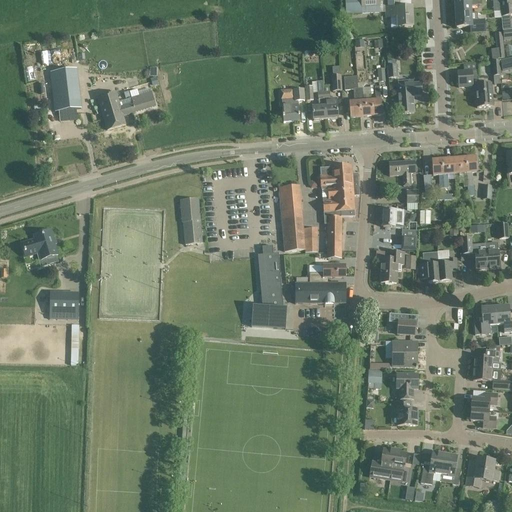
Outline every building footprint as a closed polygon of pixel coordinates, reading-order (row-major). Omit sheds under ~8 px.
[(379,0),(345,0),(346,15),(380,13),(379,0)] [(399,0),(385,0),(386,13),(386,18),(390,18),(391,29),(398,28),(412,28),(412,9),(411,9),(400,10),(399,0)] [(471,0),(455,1),(456,15),(470,14),(470,7),(481,6),(480,0),(471,0)] [(500,13),(499,0),(492,0),(494,14),(500,13)] [(501,13),(503,32),(511,31),(511,17),(511,0),(506,0),(507,8),(500,9),(499,0),(500,13),(501,13)] [(470,14),(456,15),(456,29),(470,28),(470,34),(485,34),(484,21),(478,21),(477,14),(470,14)] [(352,30),(345,31),(346,41),(353,41),(352,30)] [(511,41),(511,34),(511,31),(503,32),(504,42),(511,41)] [(502,33),(495,34),(496,49),(497,60),(505,59),(502,33)] [(363,40),(355,41),(355,49),(364,48),(363,40)] [(382,41),(374,42),(375,50),(383,49),(382,41)] [(39,42),(27,44),(32,82),(39,81),(41,93),(50,92),(46,62),(42,63),(39,42)] [(460,49),(454,50),(457,61),(463,60),(460,49)] [(511,58),(499,62),(500,72),(511,69),(511,58)] [(492,62),(493,77),(500,77),(500,72),(499,62),(492,62)] [(388,68),(389,81),(397,80),(397,68),(388,68)] [(51,80),(56,123),(76,121),(76,111),(81,110),(79,88),(74,89),(72,71),(54,73),(54,80),(51,80)] [(457,85),(458,86),(458,89),(475,87),(475,85),(478,85),(477,71),(457,73),(457,81),(457,82),(457,85)] [(357,77),(345,78),(345,92),(353,91),(354,102),(349,103),(350,119),(361,118),(359,89),(358,90),(357,77)] [(333,92),(342,92),(341,80),(332,80),(333,92)] [(399,95),(398,95),(399,114),(399,115),(414,114),(413,97),(422,97),(421,84),(413,85),(413,82),(398,83),(399,95)] [(475,85),(475,87),(477,109),(493,108),(491,84),(478,85),(475,85)] [(323,89),(324,107),(325,120),(325,121),(337,120),(337,119),(336,106),(337,106),(336,99),(330,100),(329,87),(323,88),(323,89)] [(376,101),(370,101),(371,116),(371,117),(382,116),(381,101),(380,88),(375,88),(376,101)] [(130,100),(134,114),(156,107),(152,92),(151,89),(139,93),(137,90),(129,92),(132,99),(130,100)] [(283,123),(300,122),(298,101),(304,101),(303,89),(292,90),(293,100),(281,101),(282,107),(283,123)] [(319,108),(312,108),(313,121),(313,122),(325,121),(325,120),(324,107),(323,89),(317,89),(318,97),(318,101),(319,108)] [(363,89),(359,89),(361,118),(371,117),(371,116),(370,101),(364,102),(363,89)] [(116,94),(98,99),(107,131),(126,125),(123,117),(134,114),(130,100),(119,103),(116,94)] [(475,158),(464,159),(466,174),(466,188),(468,188),(468,192),(469,197),(476,197),(475,187),(472,187),(471,174),(476,174),(475,158)] [(464,159),(453,160),(455,175),(462,175),(463,188),(466,188),(466,174),(464,159)] [(443,160),(432,161),(433,177),(439,176),(440,189),(444,189),(443,160)] [(444,189),(449,188),(448,176),(455,175),(453,160),(443,160),(444,189)] [(396,163),(389,164),(389,177),(403,177),(403,187),(410,187),(412,187),(411,175),(416,175),(415,163),(396,163)] [(328,226),(328,260),(341,260),(341,218),(355,218),(354,198),(359,197),(358,176),(352,177),(352,166),(320,168),(320,176),(321,188),(327,187),(328,198),(322,199),(324,226),(328,226)] [(300,188),(279,190),(285,253),(305,251),(303,230),(300,188)] [(418,191),(406,192),(406,206),(418,205),(418,191)] [(202,244),(198,199),(181,201),(182,224),(184,224),(186,246),(202,244)] [(430,211),(419,211),(419,225),(430,225),(430,211)] [(381,222),(381,226),(383,227),(383,228),(393,229),(403,229),(404,213),(384,212),(383,221),(381,222)] [(509,225),(498,226),(500,240),(510,240),(509,225)] [(317,254),(316,229),(303,230),(305,251),(305,254),(317,254)] [(42,261),(58,256),(50,232),(35,237),(42,261)] [(402,238),(402,252),(417,252),(417,238),(402,238)] [(471,239),(461,240),(462,256),(473,255),(472,249),(471,239)] [(486,245),(486,253),(487,254),(488,270),(499,269),(498,252),(497,244),(492,244),(486,245)] [(488,270),(487,254),(486,253),(486,245),(479,245),(479,248),(472,249),(473,255),(475,255),(476,271),(488,270)] [(253,308),(251,328),(279,330),(285,331),(287,310),(283,310),(278,254),(273,255),(273,247),(262,248),(263,256),(258,256),(258,258),(258,259),(262,308),(253,308)] [(376,253),(376,259),(382,259),(382,260),(380,284),(396,285),(397,272),(401,272),(401,266),(403,266),(404,254),(388,253),(376,253)] [(406,256),(406,270),(416,270),(416,257),(406,256)] [(438,261),(439,283),(451,283),(450,272),(456,272),(456,260),(449,261),(438,261)] [(438,261),(420,263),(422,282),(428,281),(428,284),(439,283),(438,261)] [(323,274),(309,274),(309,284),(328,284),(328,278),(345,278),(345,266),(323,266),(323,274)] [(345,284),(328,284),(309,284),(295,284),(295,306),(345,305),(345,284)] [(49,321),(78,322),(79,294),(50,293),(49,321)] [(509,307),(495,308),(496,326),(503,326),(504,334),(511,333),(511,317),(510,318),(509,307)] [(482,320),(474,321),(475,336),(482,336),(482,337),(484,339),(489,338),(490,337),(490,335),(489,327),(496,326),(495,308),(481,310),(482,320)] [(389,323),(398,324),(397,335),(415,337),(415,324),(417,324),(418,317),(389,315),(389,323)] [(86,336),(78,336),(78,326),(71,325),(70,366),(78,366),(78,359),(86,359),(86,336)] [(505,339),(498,340),(499,347),(505,347),(511,346),(511,339),(505,339)] [(418,343),(392,343),(392,368),(415,368),(415,369),(418,369),(418,366),(418,343)] [(474,370),(501,372),(501,365),(499,365),(500,354),(488,353),(480,353),(479,359),(474,358),(474,370)] [(474,370),(473,382),(490,383),(493,383),(492,390),(509,391),(509,382),(501,381),(501,372),(474,370)] [(369,371),(368,384),(382,385),(382,371),(369,371)] [(413,390),(417,390),(417,376),(396,376),(396,390),(399,390),(399,401),(413,401),(413,390)] [(471,411),(489,412),(489,406),(496,406),(497,395),(485,395),(485,401),(472,400),(471,411)] [(417,427),(417,411),(410,411),(411,403),(395,403),(395,411),(397,411),(397,427),(417,427)] [(488,418),(489,412),(471,411),(470,422),(483,423),(483,429),(495,429),(495,419),(488,418)] [(372,463),(370,478),(390,482),(391,476),(392,471),(395,450),(389,449),(388,452),(383,451),(381,464),(372,463)] [(391,476),(390,482),(401,484),(407,485),(409,469),(404,468),(406,455),(400,454),(401,451),(395,450),(392,471),(391,476)] [(421,484),(432,486),(432,482),(440,483),(445,455),(444,455),(443,454),(439,453),(438,454),(433,453),(430,467),(424,466),(421,484)] [(445,455),(440,483),(452,485),(452,486),(458,487),(460,472),(455,471),(457,458),(457,457),(451,456),(450,455),(447,455),(445,455)] [(413,456),(412,467),(418,468),(420,457),(413,456)] [(484,480),(492,481),(498,482),(500,472),(493,471),(495,461),(484,460),(484,461),(477,460),(477,463),(470,462),(465,488),(480,490),(482,481),(484,481),(484,480)] [(407,489),(405,502),(406,502),(412,503),(413,495),(414,490),(407,489)] [(415,493),(413,502),(421,503),(423,494),(415,493)]
